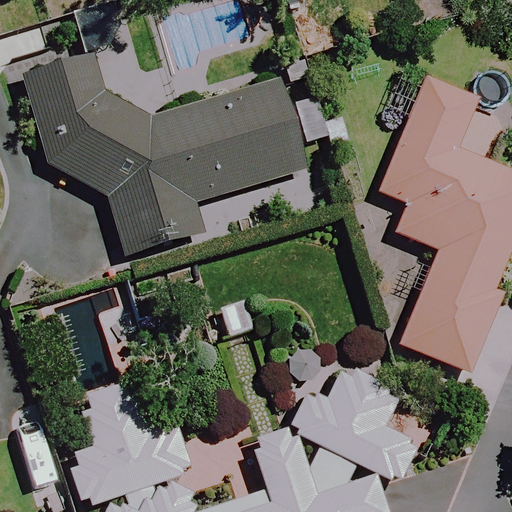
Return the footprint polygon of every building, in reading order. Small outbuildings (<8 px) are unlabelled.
[(248,0),(186,0),(173,4),(187,51),(257,30),(248,0)] [(91,65),(29,81),(40,122),(28,156),(109,207),(123,261),(202,240),(193,207),(305,178),(281,88),(142,124),(102,104),(91,65)] [(506,120),(425,86),(378,197),(405,208),(392,237),(439,257),(399,351),(469,380),(501,303),(494,300),(511,257),(511,180),(485,169),(506,120)] [(114,378),(92,307),(51,319),(73,390),(114,378)] [(167,485),(188,478),(173,433),(145,442),(132,402),(125,404),(120,387),(81,399),(87,417),(80,419),(91,453),(64,462),(68,475),(79,507),(80,511),(84,511),(103,506),(100,509),(98,511),(383,511),(368,480),(387,487),(390,487),(394,486),(398,485),(402,483),(405,481),(407,478),(409,475),(411,471),(412,467),(412,463),(411,459),(410,456),(408,452),(406,449),(403,446),(381,437),(397,398),(339,375),(325,409),(315,405),(311,405),(308,405),(304,406),(301,408),(298,410),(295,412),(293,415),(291,419),(290,422),(290,426),(290,429),(291,433),(293,436),(295,439),(297,442),(300,444),(317,451),(305,472),(298,452),(298,451),(296,447),(293,444),(290,442),(287,440),(283,439),(279,438),(276,438),(272,439),(268,440),(265,442),(262,445),(260,448),(258,451),(256,455),(256,459),(256,462),(257,466),(267,498),(226,511),(194,511),(194,510),(193,507),(192,504),(191,501),(189,498),(187,495),(185,493),(182,491),(179,489),(177,487),(173,486),(170,485),(167,485)]
